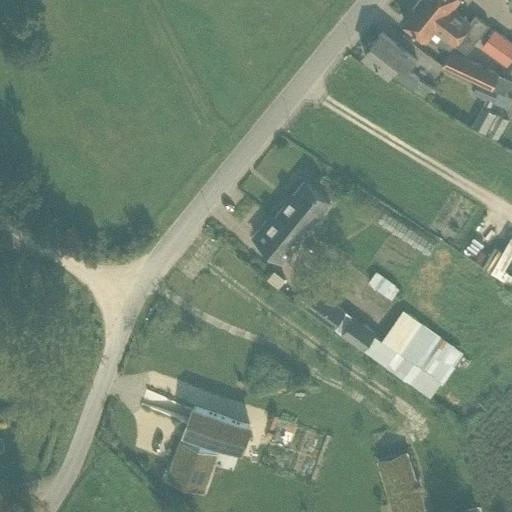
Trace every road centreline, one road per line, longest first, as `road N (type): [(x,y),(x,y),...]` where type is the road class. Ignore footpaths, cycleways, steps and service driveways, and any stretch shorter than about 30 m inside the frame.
road 1 (unclassified): [(46,511),(79,459),(135,296),(179,229),(368,0)]
road 2 (track): [(135,296),(29,243),(0,217)]
